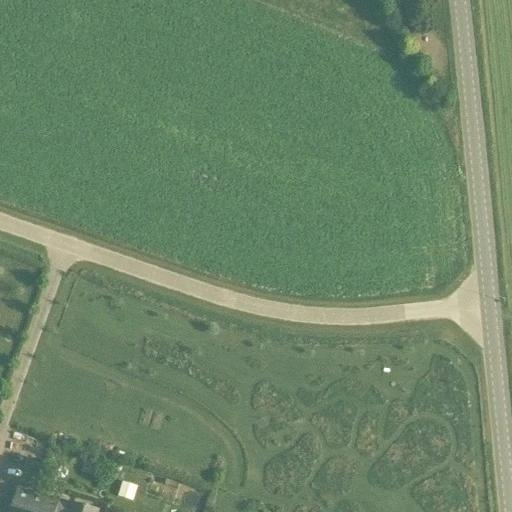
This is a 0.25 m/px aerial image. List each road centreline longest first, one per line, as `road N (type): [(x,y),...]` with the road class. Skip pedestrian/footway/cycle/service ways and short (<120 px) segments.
road 1 (unclassified): [(488,303),(366,316),(296,314),(217,296),(0,222)]
road 2 (tertiary): [(488,303),(458,0)]
road 3 (tertiary): [(508,511),(488,303)]
